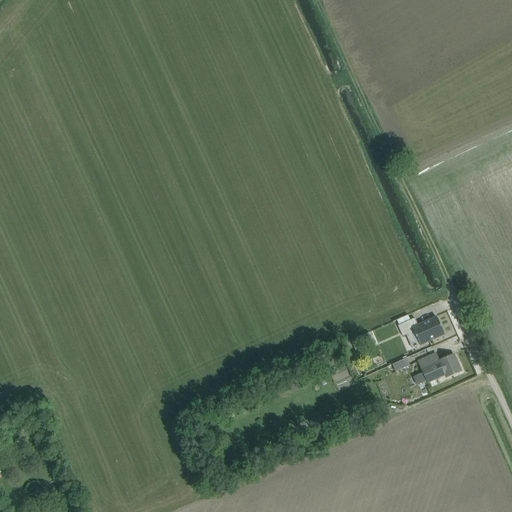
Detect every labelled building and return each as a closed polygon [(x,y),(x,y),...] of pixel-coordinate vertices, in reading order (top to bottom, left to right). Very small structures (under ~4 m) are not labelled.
[(412,320),(410,320),(408,315),(397,320),(399,325),(398,325),(403,336),(407,334),(414,331),(420,345),(445,334),(437,317),(418,326),(415,327),(412,320)] [(364,344),(361,336),(351,340),(357,352),(362,350),(360,345),(364,344)] [(439,361),(445,375),(446,378),(461,371),(454,355),(439,361)] [(417,386),(427,381),(428,383),(445,375),(439,361),(433,364),(430,357),(418,362),(423,373),(413,377),(417,386)] [(407,358),(392,364),(396,372),(410,365),(407,358)] [(356,422),(354,416),(353,415),(346,419),(349,425),(356,422)]
